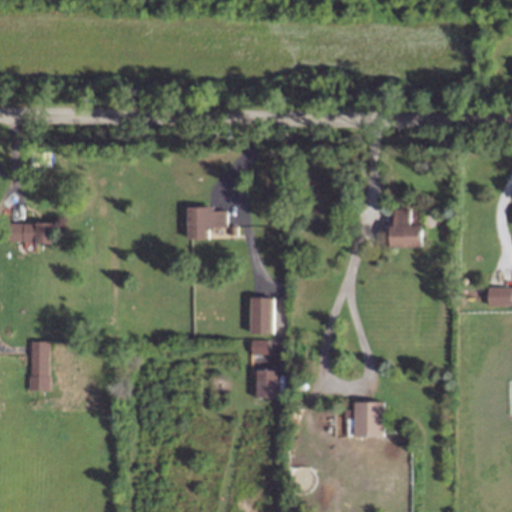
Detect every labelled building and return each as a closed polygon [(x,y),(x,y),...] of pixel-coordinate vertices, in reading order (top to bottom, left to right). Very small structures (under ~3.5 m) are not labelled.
[(187,207),(187,232),(226,234),(228,208),(187,207)] [(386,219),(387,245),(425,246),(427,221),(386,219)] [(10,220),(11,246),(50,247),(51,222),(10,220)] [(511,286),(489,287),(489,304),(511,304),(511,286)] [(250,332),(273,332),(273,296),(251,296),(250,332)] [(32,340),(29,388),(50,389),(51,341),(32,340)] [(257,368),(256,397),(277,397),(278,369),(257,368)] [(355,400),(354,435),(384,436),(384,401),(355,400)]
